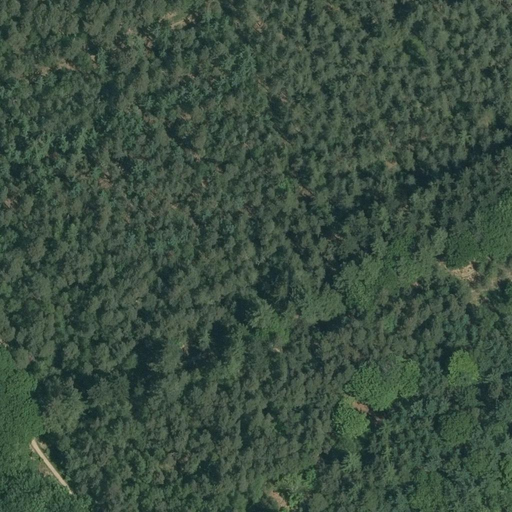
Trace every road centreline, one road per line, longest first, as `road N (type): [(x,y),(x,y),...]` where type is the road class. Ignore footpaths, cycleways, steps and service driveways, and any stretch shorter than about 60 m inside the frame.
road 1 (track): [(24,430),(511,228)]
road 2 (track): [(231,0),(344,296)]
road 3 (track): [(249,0),(0,97)]
